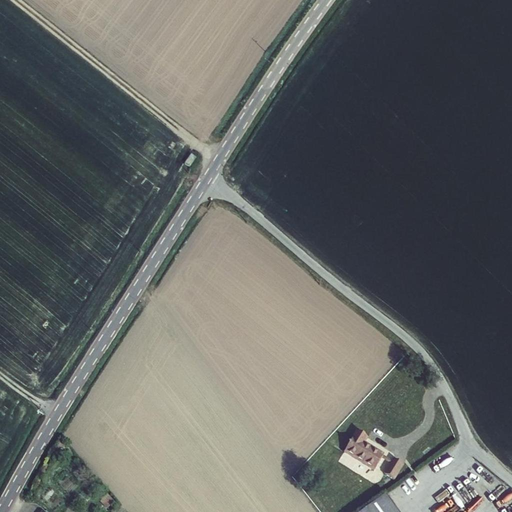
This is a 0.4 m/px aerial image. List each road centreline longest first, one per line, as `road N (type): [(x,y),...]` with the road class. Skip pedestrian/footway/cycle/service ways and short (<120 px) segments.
road 1 (tertiary): [(1,511),(101,343),(326,0)]
road 2 (track): [(218,161),(15,0)]
